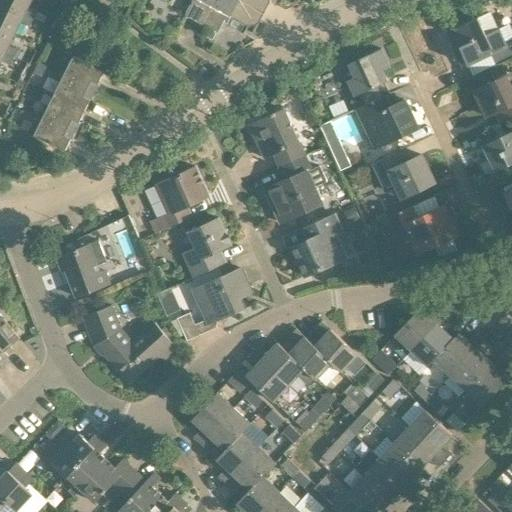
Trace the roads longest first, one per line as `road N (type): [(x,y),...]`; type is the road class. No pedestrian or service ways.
road 1 (residential): [(13,210),(67,195),(379,0)]
road 2 (residential): [(284,316),(484,275)]
road 3 (residential): [(503,267),(420,85)]
road 4 (residential): [(284,316),(216,147)]
road 5 (residential): [(147,419),(217,353),(284,316)]
road 6 (residential): [(64,361),(13,210)]
road 7 (residential): [(425,511),(511,420)]
